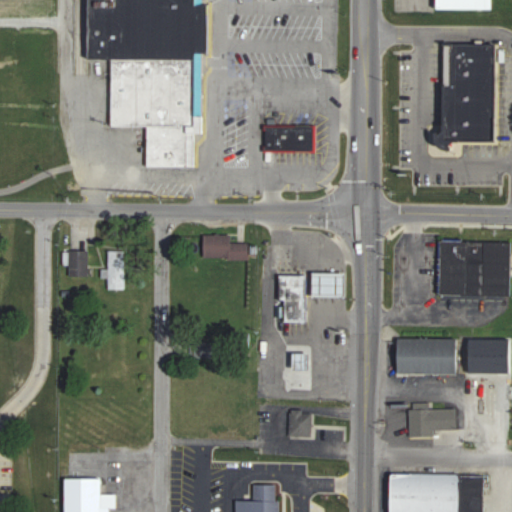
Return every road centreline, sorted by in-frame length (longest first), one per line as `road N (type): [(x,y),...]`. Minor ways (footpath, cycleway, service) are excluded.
road 1 (tertiary): [(511,213),(0,207)]
road 2 (primary): [(364,511),(364,0)]
road 3 (residential): [(162,211),(158,511)]
road 4 (residential): [(511,457),(364,453)]
road 5 (residential): [(37,339),(47,208)]
